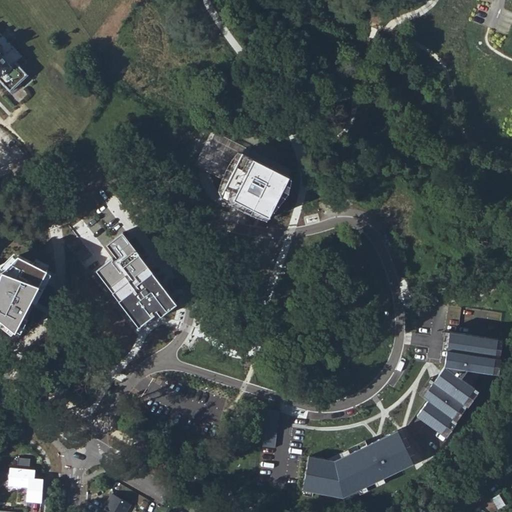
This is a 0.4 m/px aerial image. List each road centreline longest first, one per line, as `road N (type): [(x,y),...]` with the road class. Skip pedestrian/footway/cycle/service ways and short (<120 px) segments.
road 1 (residential): [(157,362),(287,401),(343,404),(378,376),(403,310),(373,247),(353,228),(325,222),(224,253)]
road 2 (residential): [(196,511),(80,450)]
road 3 (residential): [(224,253),(157,362)]
